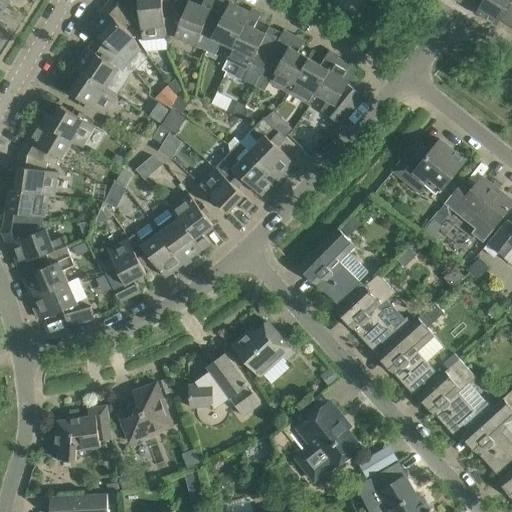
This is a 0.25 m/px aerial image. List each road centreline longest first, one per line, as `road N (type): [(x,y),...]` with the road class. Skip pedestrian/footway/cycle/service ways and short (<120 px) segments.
road 1 (residential): [(487,511),(406,417),(241,251)]
road 2 (residential): [(20,355),(113,326),(195,286),(241,251)]
road 3 (residential): [(241,251),(401,75)]
road 4 (residential): [(20,355),(24,443),(8,511)]
road 5 (residential): [(401,75),(265,0)]
road 6 (residential): [(511,161),(401,75)]
road 7 (tertiary): [(0,116),(68,0)]
